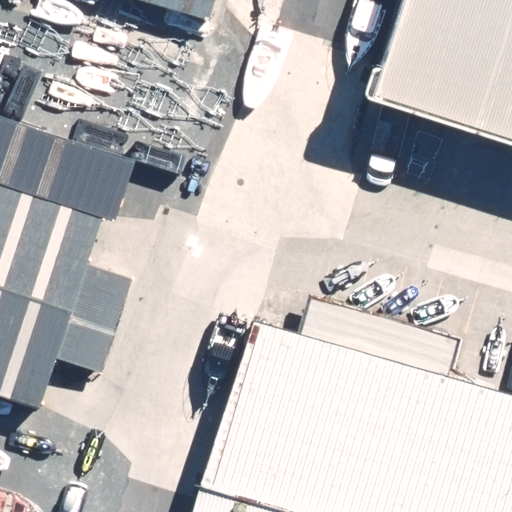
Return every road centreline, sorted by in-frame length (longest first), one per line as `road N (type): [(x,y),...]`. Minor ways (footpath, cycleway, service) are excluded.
road 1 (unknown): [(138,511),(214,347),(268,200)]
road 2 (unknown): [(268,200),(511,285)]
road 3 (unknown): [(268,200),(339,0)]
